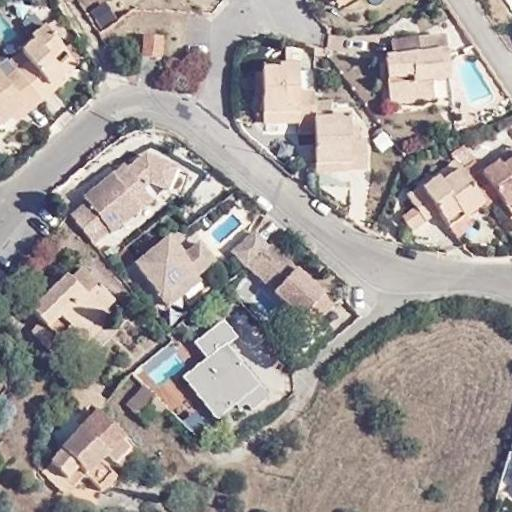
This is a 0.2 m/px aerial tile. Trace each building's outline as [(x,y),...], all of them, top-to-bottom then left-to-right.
[(99,23),(114,14),(105,0),(98,0),(89,7),(99,23)] [(142,52),(162,53),(163,28),(142,28),(142,52)] [(47,83),(52,80),(65,73),(38,30),(27,37),(32,45),(16,55),(19,61),(4,69),(20,93),(44,79),(47,83)] [(390,103),(435,99),(433,80),(451,78),(446,32),(417,35),(419,52),(393,55),(385,55),(390,103)] [(337,34),(333,49),(350,53),(354,38),(337,34)] [(419,52),(417,35),(391,38),(393,55),(419,52)] [(32,45),(27,37),(11,46),(16,55),(32,45)] [(11,46),(0,52),(0,62),(4,69),(19,61),(16,55),(11,46)] [(284,70),(285,64),(284,60),(263,60),(263,64),(264,70),(284,70)] [(304,131),(317,131),(317,114),(316,97),(316,86),(304,87),(303,63),(285,64),(284,70),(264,70),(265,110),(303,110),(303,118),(304,131)] [(0,112),(11,106),(7,99),(20,93),(4,69),(0,71),(0,112)] [(20,93),(27,104),(57,88),(52,80),(47,83),(44,79),(20,93)] [(0,119),(9,113),(27,104),(20,93),(7,99),(11,106),(0,112),(0,119)] [(317,114),(335,113),(336,97),(316,97),(317,114)] [(296,118),(303,118),(303,110),(265,110),(265,121),(296,121),(296,118)] [(317,131),(317,160),(355,159),(355,167),(371,166),(370,135),(356,135),(355,114),(335,113),(317,114),(317,131)] [(466,164),(471,171),(486,161),(472,142),(457,152),(460,157),(466,164)] [(504,164),(511,158),(511,143),(497,154),(504,164)] [(471,171),(491,198),(505,188),(511,196),(511,195),(511,158),(504,164),(497,154),(486,161),(471,171)] [(443,170),(449,178),(466,164),(460,157),(443,170)] [(82,202),(65,215),(87,241),(135,212),(128,203),(146,191),(144,189),(149,185),(163,192),(170,171),(146,158),(115,180),(110,174),(78,196),(82,202)] [(472,211),(491,198),(471,171),(466,164),(449,178),(443,170),(441,167),(410,191),(421,207),(409,215),(421,231),(446,213),(454,224),(472,211)] [(177,170),(168,195),(180,199),(189,174),(177,170)] [(152,201),(146,191),(128,203),(135,212),(152,201)] [(481,223),(472,211),(454,224),(463,236),(481,223)] [(267,245),(268,244),(254,229),(231,247),(245,264),(267,245)] [(178,284),(195,271),(213,257),(199,241),(185,253),(169,235),(136,262),(171,301),(185,291),(178,284)] [(126,244),(115,253),(123,263),(134,255),(126,244)] [(322,295),(294,270),(267,245),(245,264),(243,266),(273,293),(301,319),(302,318),(321,296),(322,295)] [(97,307),(108,296),(81,268),(69,278),(65,274),(28,308),(40,321),(30,331),(49,351),(72,329),(76,333),(101,311),(97,307)] [(201,280),(195,271),(178,284),(185,291),(201,280)] [(332,306),(321,296),(302,318),(311,328),(332,306)] [(110,369),(124,351),(108,339),(94,357),(110,369)] [(214,342),(198,353),(207,364),(182,384),(213,419),(231,406),(243,420),(265,402),(214,342)] [(73,372),(56,388),(80,414),(85,410),(98,397),(73,372)] [(165,408),(145,386),(125,404),(146,425),(165,408)] [(98,397),(85,410),(93,419),(96,416),(107,405),(98,397)] [(96,416),(93,419),(52,459),(74,483),(82,475),(96,489),(108,476),(95,462),(102,456),(119,441),(96,416)] [(130,454),(119,441),(102,456),(114,468),(130,454)] [(74,483),(52,459),(41,469),(64,494),(74,483)]
